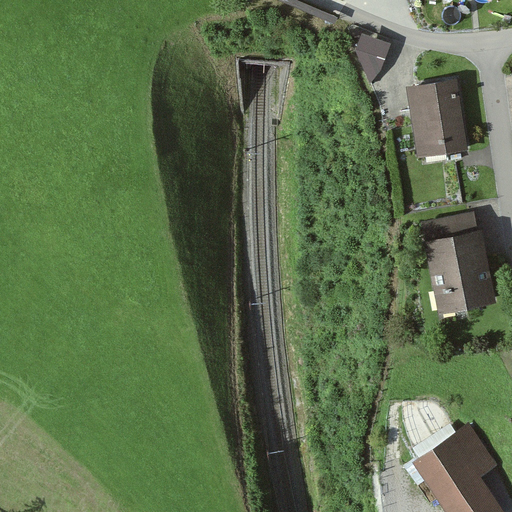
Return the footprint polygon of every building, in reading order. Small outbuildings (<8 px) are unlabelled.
[(390,45),(362,35),(356,51),(371,83),(379,74),(385,60),(390,45)] [(450,80),(412,86),(416,114),(417,117),(411,118),(415,145),(441,141),(442,150),(461,147),(450,80)] [(420,218),(424,237),(476,226),(472,207),(420,218)] [(438,308),(497,296),(482,225),(476,226),(424,237),(438,308)] [(470,419),(456,428),(483,470),(497,461),(470,419)] [(456,428),(416,454),(452,511),(509,511),(483,470),(456,428)]
